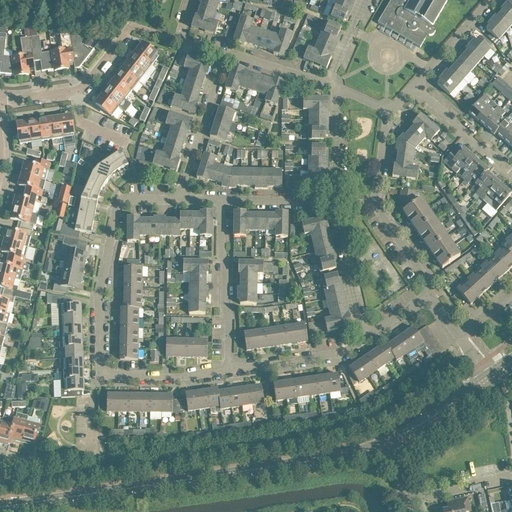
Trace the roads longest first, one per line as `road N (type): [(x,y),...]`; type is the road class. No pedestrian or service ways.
road 1 (secondary): [(390,440),(316,460),(0,507)]
road 2 (residential): [(102,373),(98,299),(123,200)]
road 3 (residential): [(228,369),(220,200)]
road 4 (residential): [(177,200),(223,56)]
road 5 (residential): [(363,340),(334,202)]
road 6 (residential): [(228,369),(343,353),(363,340)]
road 7 (residential): [(511,173),(413,86)]
road 8 (residential): [(102,373),(228,369)]
